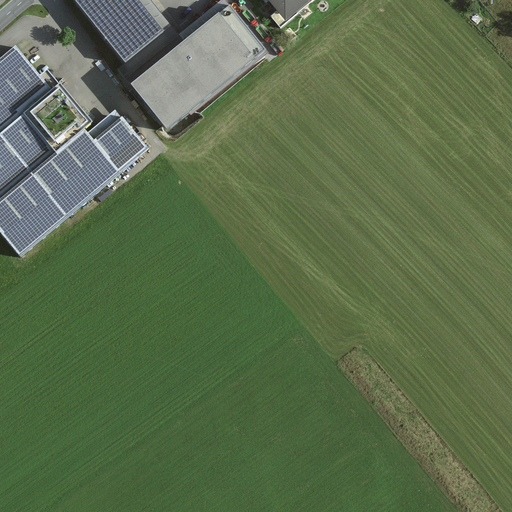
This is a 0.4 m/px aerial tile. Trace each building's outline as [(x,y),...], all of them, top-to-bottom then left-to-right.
[(71,0),(125,67),(164,35),(139,4),(144,0),(71,0)] [(263,0),(284,26),(317,0),(263,0)] [(230,12),(132,89),(167,134),(265,57),(230,12)] [(57,155),(24,117),(52,93),(16,51),(0,64),(0,231),(21,257),(147,151),(122,122),(94,145),(84,133),(57,155)] [(59,88),(52,93),(24,117),(57,155),(84,133),(92,126),(59,88)]
